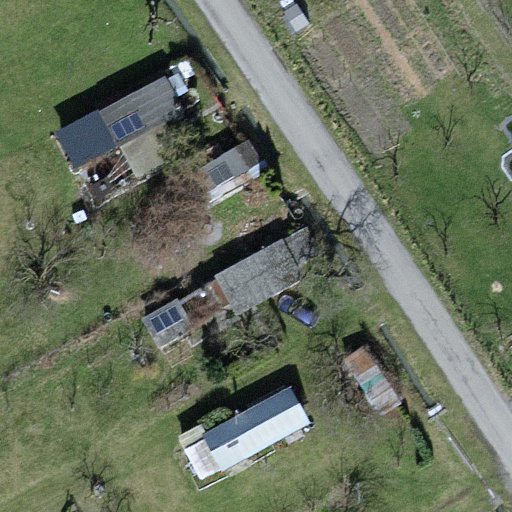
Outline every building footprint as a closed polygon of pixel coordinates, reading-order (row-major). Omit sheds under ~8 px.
[(164,82),(63,130),(78,162),(180,114),(164,82)] [(307,227),(222,276),(239,306),(324,257),(307,227)] [(190,327),(176,303),(147,320),(161,344),(190,327)] [(397,400),(365,348),(349,358),(380,410),(397,400)] [(290,390),(208,435),(225,467),(307,421),(290,390)]
